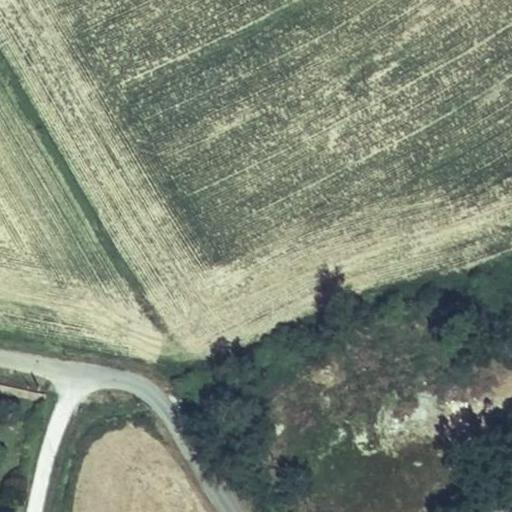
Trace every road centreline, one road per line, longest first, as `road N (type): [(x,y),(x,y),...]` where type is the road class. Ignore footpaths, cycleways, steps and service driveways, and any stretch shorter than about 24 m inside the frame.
road 1 (unclassified): [(232,511),(150,391),(87,376)]
road 2 (residential): [(87,376),(57,421),(35,511)]
